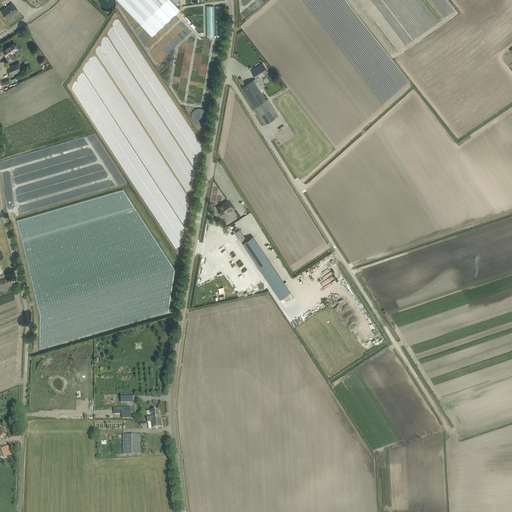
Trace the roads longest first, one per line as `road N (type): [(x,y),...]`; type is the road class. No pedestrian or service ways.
road 1 (tertiary): [(181,511),(169,403),(222,74)]
road 2 (unclassified): [(450,435),(222,74)]
road 3 (unclassified): [(22,441),(27,314),(0,196)]
